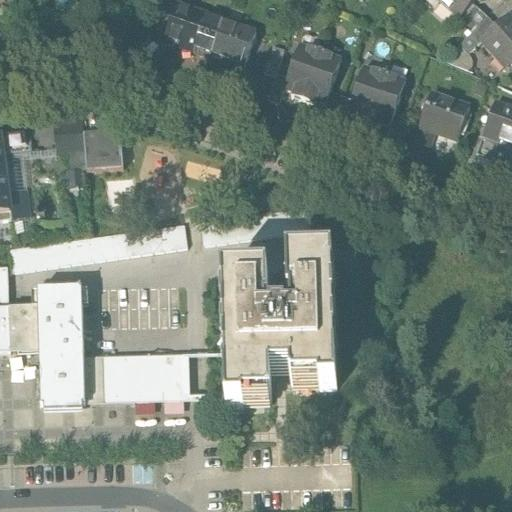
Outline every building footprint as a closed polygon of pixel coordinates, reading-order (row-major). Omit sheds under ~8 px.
[(428,0),(462,27),(482,0),(428,0)] [(511,15),(509,13),(480,46),(511,74),(511,15)] [(178,57),(201,65),(217,22),(193,14),(178,57)] [(201,65),(225,74),(240,30),(217,22),(201,65)] [(318,55),(296,47),(274,109),(295,116),(318,55)] [(342,64),(318,55),(295,116),(320,125),(342,64)] [(388,76),(363,68),(341,130),(366,139),(388,76)] [(409,84),(388,76),(366,139),(387,146),(409,84)] [(475,109),(430,94),(418,132),(462,147),(475,109)] [(511,105),(494,100),(479,147),(511,157),(511,105)] [(120,136),(84,139),(87,176),(123,175),(120,136)] [(0,147),(0,223),(12,222),(2,147),(0,147)] [(303,215),(202,227),(204,247),(305,235),(303,215)] [(185,229),(8,253),(11,275),(188,251),(185,229)] [(270,278),(221,280),(225,404),(226,414),(274,412),(273,380),(292,380),(293,387),(318,387),(318,396),(343,395),(339,262),(288,264),(290,323),(272,324),(270,278)] [(0,314),(9,315),(8,270),(0,270),(0,314)] [(10,359),(40,359),(42,409),(85,408),(191,405),(190,361),(84,364),(82,298),(39,299),(40,314),(9,315),(10,359)] [(0,314),(0,359),(10,359),(9,315),(0,314)]
